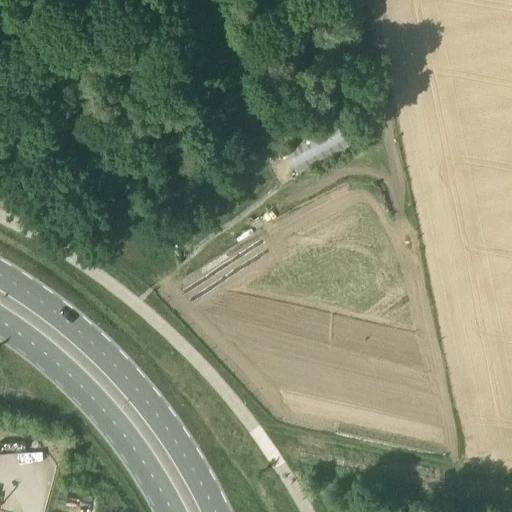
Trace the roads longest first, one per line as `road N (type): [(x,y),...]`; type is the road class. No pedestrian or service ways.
road 1 (primary): [(211,511),(144,397),(80,335),(0,276)]
road 2 (primary): [(0,323),(93,401),(170,511)]
